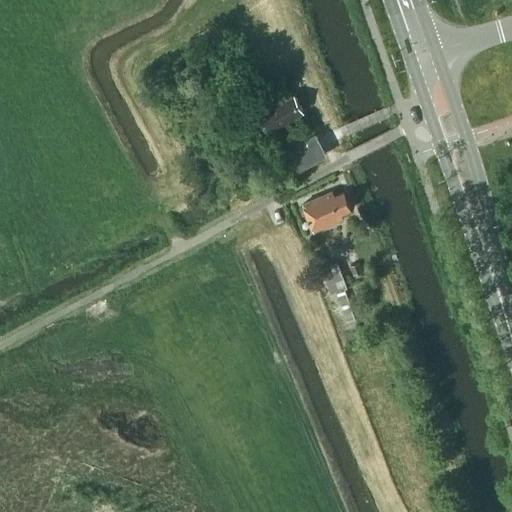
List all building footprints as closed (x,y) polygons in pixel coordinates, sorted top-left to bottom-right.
[(298,115),(304,112),(295,94),(289,98),(285,92),(249,111),(264,140),(300,120),(298,115)] [(316,134),(295,145),(289,148),(300,168),(326,153),(316,134)] [(342,213),(352,209),(345,192),(335,196),(333,191),(304,204),(315,230),(344,218),(342,213)] [(348,288),(337,261),(320,267),(331,294),(348,288)] [(360,262),(351,265),(355,275),(364,271),(360,262)] [(346,289),(338,292),(348,320),(355,318),(346,289)]
